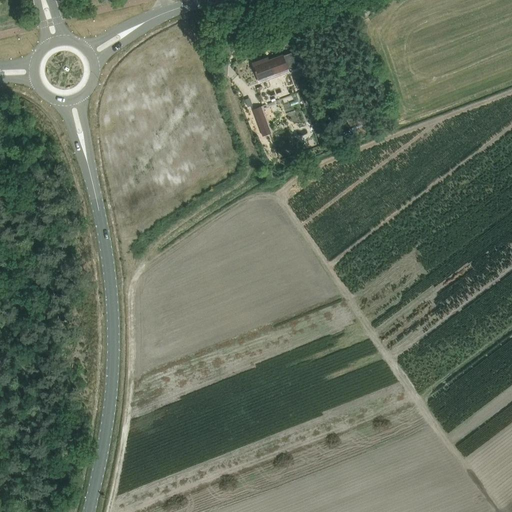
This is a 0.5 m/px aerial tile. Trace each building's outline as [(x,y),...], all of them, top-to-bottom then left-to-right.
[(304,65),(298,50),(282,56),(288,71),(304,65)] [(259,83),(260,82),(259,80),(267,77),(268,79),(269,79),(288,71),(282,56),(282,55),(263,62),(262,60),(252,63),(255,70),(255,72),(256,72),(259,83)] [(304,86),(310,84),(306,73),(300,74),(304,86)] [(303,87),(299,77),(294,79),(297,89),(303,87)] [(253,109),(256,119),(263,136),(270,133),(260,106),(253,109)]
